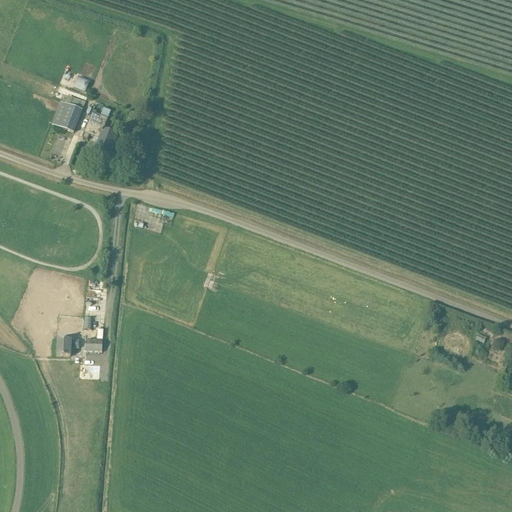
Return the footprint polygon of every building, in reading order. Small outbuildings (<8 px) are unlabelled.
[(79,78),(74,89),(84,93),(89,82),(79,78)] [(86,104),(68,97),(65,104),(60,103),(51,126),(74,134),(86,104)] [(107,119),(95,114),(96,112),(92,111),(82,138),(87,140),(89,135),(94,138),(90,149),(109,157),(117,137),(103,131),(107,119)] [(124,139),(124,140),(124,141),(124,142),(125,143),(126,143),(131,145),(132,145),(133,145),(134,145),(135,144),(135,143),(136,142),(136,141),(136,140),(136,139),(135,138),(135,137),(134,137),(129,135),(128,135),(127,135),(126,135),(126,136),(125,136),(124,137),(124,138),(124,139)] [(437,316),(432,321),(436,326),(442,320),(437,316)] [(92,331),(93,319),(85,318),(84,330),(92,331)] [(102,341),(86,340),(85,353),(102,354),(102,341)] [(79,341),(57,341),(56,357),(70,358),(70,349),(79,350),(79,341)]
